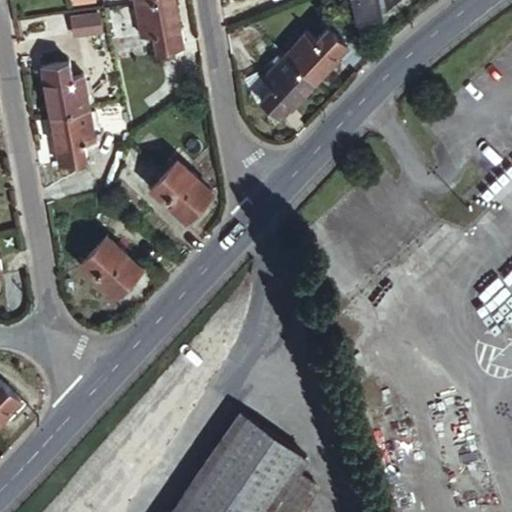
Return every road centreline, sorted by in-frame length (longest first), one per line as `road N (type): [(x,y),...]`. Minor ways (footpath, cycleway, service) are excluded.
road 1 (residential): [(52,339),(0,7)]
road 2 (tertiary): [(263,207),(409,53),(476,0)]
road 3 (tertiary): [(94,389),(263,207)]
road 4 (residential): [(206,0),(227,123),(247,194),(263,207)]
road 5 (tertiary): [(0,490),(94,389)]
